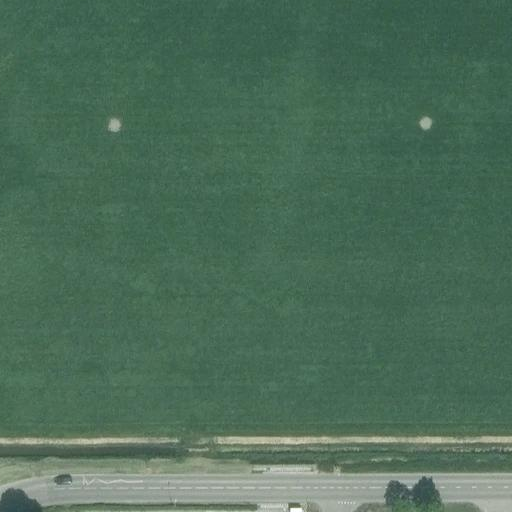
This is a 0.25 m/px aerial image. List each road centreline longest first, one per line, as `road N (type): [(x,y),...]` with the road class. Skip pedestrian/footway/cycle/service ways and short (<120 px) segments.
road 1 (tertiary): [(0,504),(51,490),(340,489)]
road 2 (tertiary): [(340,489),(511,489)]
